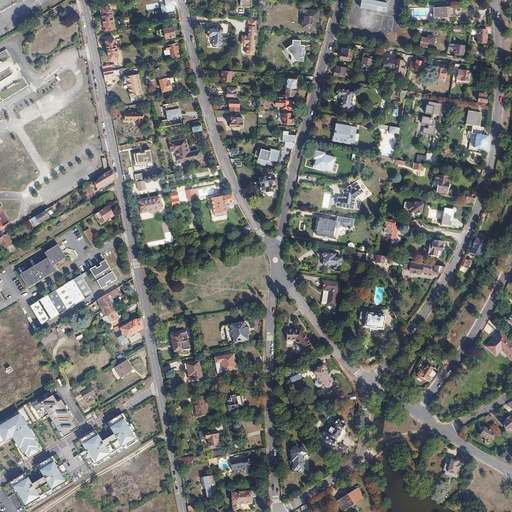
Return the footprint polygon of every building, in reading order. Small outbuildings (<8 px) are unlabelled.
[(176,1),(176,0),(164,0),(167,10),(173,9),(172,6),(177,5),(176,1)] [(359,0),(358,8),(384,13),(386,3),(369,0),(359,0)] [(108,5),(100,7),(105,31),(115,29),(112,10),(109,11),(108,5)] [(454,15),(454,8),(450,8),(449,7),(445,7),(444,6),(442,5),(441,7),(432,7),(432,17),(436,17),(436,19),(443,19),(443,17),(450,17),(450,15),(454,15)] [(318,21),(318,11),(303,10),(303,16),(305,16),(304,28),(315,28),(315,21),(318,21)] [(254,39),(254,35),(255,35),(256,26),(249,26),(249,35),(248,35),(248,34),(245,34),(245,35),(244,35),(243,43),(245,43),(245,45),(245,46),(246,47),(247,47),(246,54),(254,54),(255,39),(254,39)] [(175,37),(173,27),(164,28),(164,29),(159,30),(161,36),(165,35),(165,38),(175,37)] [(221,47),(223,28),(208,27),(207,36),(213,37),(212,47),(221,47)] [(492,35),(491,30),(483,29),(471,29),(471,33),(475,33),(475,30),(476,30),(476,33),(478,33),(477,43),(482,43),(483,45),(487,45),(488,42),(486,40),(487,34),(492,35)] [(105,41),(109,58),(111,57),(111,61),(116,60),(116,56),(118,56),(115,40),(113,40),(112,36),(107,37),(107,41),(105,41)] [(421,36),(420,46),(426,47),(427,43),(432,44),(434,37),(427,36),(427,37),(421,36)] [(303,56),(303,52),(302,52),(302,51),(305,48),(305,47),(301,46),(301,42),(293,41),(292,46),(286,50),(292,57),(292,62),(302,62),(304,61),(304,60),(303,59),(302,58),(302,57),(301,56),(303,56)] [(464,45),(449,42),(448,49),(454,51),(454,52),(463,54),(464,45)] [(179,57),(176,44),(166,46),(167,49),(164,50),(165,55),(170,54),(172,59),(175,58),(179,57)] [(350,60),(352,47),(348,46),(348,49),(342,48),(340,58),(350,60)] [(0,100),(2,100),(4,99),(4,98),(8,95),(9,96),(11,95),(10,94),(14,92),(15,92),(17,91),(17,90),(21,87),(22,88),(29,83),(23,75),(19,69),(20,69),(16,62),(15,62),(12,57),(12,56),(7,47),(0,51),(0,100)] [(371,64),(373,54),(364,52),(362,62),(362,63),(364,63),(364,65),(364,66),(365,66),(366,66),(368,64),(371,64)] [(393,67),(395,59),(385,57),(383,66),(393,67)] [(405,68),(406,62),(402,61),(403,60),(397,59),(395,70),(397,70),(397,74),(398,75),(399,76),(401,76),(402,76),(404,76),(404,73),(405,73),(406,68),(405,68)] [(420,70),(422,62),(416,61),(416,62),(411,61),(410,68),(420,70)] [(469,82),(471,75),(469,73),(468,73),(468,72),(458,70),(459,64),(456,63),(453,79),(461,81),(461,82),(468,83),(469,82)] [(116,70),(115,64),(102,67),(103,73),(114,71),(116,70)] [(344,77),(346,68),(337,66),(336,70),(335,69),(334,75),(344,77)] [(444,79),(446,69),(442,68),(442,67),(438,66),(438,67),(437,67),(437,69),(433,68),(432,74),(436,75),(435,77),(444,79)] [(115,78),(114,71),(103,73),(105,80),(115,78)] [(232,78),(232,72),(222,71),(222,72),(221,72),(221,75),(222,75),(222,80),(230,81),(231,78),(232,78)] [(141,94),(137,75),(127,76),(129,88),(127,88),(129,96),(141,94)] [(162,91),(176,87),(173,76),(159,80),(162,91)] [(296,88),(296,78),(287,78),(286,87),(296,88)] [(237,92),(237,88),(227,87),(227,91),(226,91),(226,95),(227,95),(227,96),(235,96),(236,92),(237,92)] [(294,96),(294,93),(295,93),(296,88),(286,87),(285,87),(285,95),(277,94),(277,99),(288,100),(288,96),(294,96)] [(340,106),(350,108),(353,90),(336,88),(335,94),(341,95),(340,106)] [(478,102),(486,103),(487,98),(485,97),(486,95),(480,94),(478,102)] [(291,109),(291,100),(288,100),(277,99),(276,99),(276,106),(283,106),(283,109),(291,109)] [(238,111),(239,101),(229,100),(228,111),(237,111),(238,111)] [(182,124),(177,102),(163,105),(166,119),(165,119),(166,127),(182,124)] [(438,122),(441,105),(427,102),(426,106),(424,106),(422,115),(430,116),(429,119),(422,117),(420,125),(428,126),(427,129),(423,129),(422,134),(433,136),(436,122),(438,122)] [(480,127),(483,114),(462,110),(459,124),(471,126),(469,138),(470,138),(469,149),(481,151),(481,149),(487,150),(487,148),(489,136),(484,136),(485,128),(480,127)] [(143,112),(125,112),(125,121),(137,121),(137,124),(143,124),(143,120),(143,112)] [(242,117),(231,117),(231,121),(230,121),(230,126),(242,127),(242,117)] [(352,143),(355,126),(349,125),(350,119),(339,117),(337,123),(336,123),(333,139),(352,143)] [(356,131),(356,126),(355,126),(352,143),(333,139),(336,123),(335,123),(332,140),(354,144),(354,142),(356,131)] [(398,134),(399,127),(383,124),(377,124),(377,126),(379,127),(379,128),(389,129),(388,132),(398,134)] [(294,141),(296,135),(287,134),(287,131),(283,131),(282,141),(294,142),(294,141)] [(178,163),(202,158),(200,150),(188,152),(186,138),(169,142),(171,152),(175,151),(178,163)] [(270,151),(260,149),(259,152),(256,151),(255,156),(258,157),(258,158),(256,164),(261,166),(266,167),(268,161),(268,158),(276,160),(279,151),(270,149),(270,151)] [(150,150),(132,153),(134,167),(146,165),(146,167),(153,166),(150,150)] [(331,171),(335,158),(323,154),(324,153),(316,150),(313,158),(317,159),(314,166),(331,171)] [(436,163),(436,154),(427,154),(427,162),(436,163)] [(424,164),(426,157),(417,155),(415,162),(424,164)] [(113,169),(98,178),(99,180),(95,183),(98,189),(114,179),(113,169)] [(447,194),(448,188),(449,187),(450,185),(449,183),(448,183),(449,177),(436,175),(435,181),(433,180),(432,187),(437,188),(436,192),(447,194)] [(277,188),(275,177),(271,178),(270,176),(264,177),(264,176),(259,177),(261,184),(259,184),(260,189),(261,189),(261,191),(266,190),(266,191),(271,190),(271,189),(277,188)] [(142,180),(137,181),(138,189),(146,188),(144,180),(142,180)] [(362,191),(357,183),(351,188),(349,185),(341,190),(342,192),(341,197),(336,196),(335,205),(351,208),(353,197),(362,191)] [(86,196),(88,195),(94,191),(91,187),(85,191),(87,193),(85,194),(86,196)] [(188,201),(195,200),(194,189),(186,190),(188,201)] [(177,193),(173,194),(173,195),(169,196),(171,206),(179,204),(177,193)] [(225,206),(228,205),(228,206),(232,206),(233,204),(235,204),(236,204),(232,195),(232,194),(228,195),(211,199),(212,199),(212,203),(211,203),(211,205),(213,205),(214,212),(215,213),(216,217),(226,215),(226,211),(226,210),(225,206)] [(138,201),(141,214),(148,212),(150,214),(153,213),(155,211),(161,210),(159,198),(138,201)] [(422,208),(422,204),(422,203),(414,202),(413,205),(405,204),(404,211),(411,212),(412,212),(412,213),(416,214),(416,212),(418,213),(418,214),(420,214),(420,213),(421,213),(422,208)] [(0,227),(10,221),(0,204),(0,227)] [(57,204),(52,206),(56,213),(60,210),(57,204)] [(108,206),(94,214),(97,219),(100,223),(113,215),(108,206)] [(444,208),(441,226),(447,227),(447,226),(451,227),(452,221),(450,221),(451,216),(453,216),(454,210),(444,208)] [(37,215),(36,216),(40,223),(49,218),(45,210),(37,215)] [(334,238),(337,224),(339,224),(340,225),(342,226),(343,226),(345,226),(347,226),(351,226),(352,218),(336,216),(335,220),(318,217),(318,222),(317,221),(315,230),(316,231),(315,234),(323,236),(323,235),(328,236),(328,237),(334,238)] [(394,221),(387,220),(385,229),(390,230),(388,238),(396,239),(398,226),(394,225),(394,221)] [(0,243),(3,242),(5,246),(14,241),(9,233),(0,238),(0,243)] [(470,252),(480,256),(483,250),(482,249),(483,247),(484,248),(486,243),(476,238),(470,252)] [(442,251),(443,242),(432,240),(432,244),(425,243),(424,251),(428,252),(428,255),(438,257),(439,251),(442,251)] [(66,258),(62,251),(58,244),(45,252),(48,257),(19,274),(27,288),(56,270),(53,266),(66,258)] [(335,254),(322,252),(321,256),(324,256),(322,265),(333,267),(332,270),(339,271),(341,257),(334,256),(335,254)] [(360,262),(361,253),(353,252),(352,261),(360,262)] [(391,264),(391,258),(371,255),(369,254),(368,260),(370,260),(370,261),(375,262),(375,263),(383,264),(383,263),(388,264),(388,263),(391,264)] [(468,269),(471,263),(471,260),(469,259),(467,260),(463,259),(460,265),(461,265),(466,267),(468,269)] [(96,266),(90,269),(102,288),(107,285),(106,283),(110,280),(112,282),(117,279),(113,272),(111,272),(109,268),(110,267),(106,260),(100,263),(101,265),(97,268),(96,266)] [(442,272),(445,267),(426,264),(406,261),(404,269),(409,270),(410,272),(419,274),(422,271),(434,273),(435,272),(441,273),(442,272)] [(40,303),(39,301),(31,306),(42,325),(51,320),(49,318),(58,313),(59,315),(76,304),(75,302),(84,297),(85,299),(93,294),(81,275),(73,280),(74,282),(66,287),(65,285),(47,295),(49,298),(40,303)] [(335,306),(338,283),(324,281),(322,290),(323,290),(329,291),(327,305),(335,306)] [(111,291),(109,292),(112,297),(121,291),(118,287),(111,291)] [(107,294),(98,299),(105,316),(108,314),(113,312),(115,311),(107,294)] [(113,312),(108,314),(112,322),(118,320),(118,319),(115,311),(113,312)] [(373,314),(360,312),(359,320),(365,320),(364,327),(369,328),(369,329),(377,330),(377,329),(382,330),(384,315),(378,314),(378,316),(372,315),(373,314)] [(103,317),(105,320),(107,327),(108,327),(113,325),(112,322),(108,314),(105,316),(103,317)] [(95,322),(97,325),(98,324),(105,320),(103,317),(95,322)] [(129,323),(134,333),(143,328),(141,319),(136,319),(129,323)] [(229,344),(252,340),(250,333),(251,333),(250,326),(249,326),(248,320),(226,324),(229,344)] [(120,328),(121,328),(123,332),(122,333),(125,339),(134,333),(129,323),(120,328)] [(96,327),(90,331),(93,335),(99,332),(96,327)] [(300,330),(287,329),(286,340),(294,341),(301,350),(310,343),(300,330)] [(39,340),(43,346),(56,338),(52,332),(39,340)] [(186,332),(171,335),(174,351),(190,348),(186,332)] [(511,358),(511,344),(500,333),(487,346),(496,354),(501,348),(511,358)] [(232,366),(236,365),(234,354),(221,357),(223,371),(233,369),(232,366)] [(115,368),(117,372),(119,371),(123,377),(134,371),(127,360),(115,368)] [(198,362),(185,364),(185,369),(187,368),(188,376),(190,376),(190,379),(201,377),(198,362)] [(312,371),(328,392),(338,384),(335,379),(333,380),(325,370),(327,368),(323,363),(312,371)] [(431,378),(428,376),(432,368),(426,364),(422,371),(419,369),(417,373),(418,375),(417,376),(417,377),(421,380),(423,379),(424,378),(429,382),(431,378)] [(92,387),(82,393),(86,399),(96,393),(92,387)] [(243,405),(241,395),(236,396),(235,394),(230,395),(230,396),(226,397),(229,409),(238,407),(238,406),(243,405)] [(55,402),(51,395),(39,402),(57,432),(59,431),(63,437),(70,433),(69,432),(75,429),(70,421),(72,419),(60,399),(55,402)] [(208,414),(205,401),(207,400),(206,395),(196,397),(197,400),(193,401),(195,417),(208,414)] [(175,405),(173,396),(166,397),(168,406),(175,405)] [(37,438),(19,410),(0,422),(0,443),(9,438),(16,449),(17,449),(21,455),(22,455),(26,460),(41,451),(38,446),(39,445),(35,439),(37,438)] [(506,420),(502,424),(507,430),(509,428),(510,429),(511,427),(511,414),(510,416),(509,415),(505,419),(506,420)] [(92,464),(135,438),(121,415),(106,424),(111,433),(99,441),(93,431),(78,440),(92,464)] [(488,423),(492,420),(488,415),(484,418),(488,423)] [(344,430),(346,426),(345,423),(338,419),(332,428),(331,427),(330,427),(328,430),(328,431),(330,432),(329,434),(323,430),(319,436),(325,440),(324,441),(332,445),(334,445),(336,442),(337,442),(336,439),(341,430),(344,430)] [(489,441),(494,434),(490,431),(490,430),(487,428),(487,429),(484,428),(480,435),(485,438),(484,439),(485,439),(484,441),(487,443),(488,441),(489,441)] [(340,442),(345,433),(344,430),(341,430),(336,439),(337,442),(340,442)] [(218,436),(217,431),(205,433),(206,439),(208,438),(210,446),(219,444),(217,436),(218,436)] [(304,456),(308,453),(307,452),(303,445),(301,447),(299,448),(297,445),(290,449),(291,463),(292,463),(293,472),(297,472),(297,473),(305,472),(303,457),(304,456)] [(259,466),(257,458),(252,459),(251,456),(245,457),(244,452),(234,454),(234,458),(238,457),(238,458),(230,460),(232,470),(233,470),(236,470),(237,469),(245,467),(245,469),(259,466)] [(195,462),(194,456),(178,459),(179,465),(195,462)] [(22,506),(64,480),(50,457),(35,466),(41,475),(28,483),(22,473),(7,482),(22,506)] [(457,465),(458,461),(451,459),(451,460),(447,459),(443,470),(455,474),(456,471),(458,470),(458,467),(458,466),(457,465)] [(206,497),(216,495),(214,484),(213,484),(212,475),(200,477),(201,485),(204,484),(206,497)] [(344,511),(360,500),(360,499),(363,497),(358,488),(354,491),(354,490),(337,501),(344,511)] [(256,497),(256,491),(232,493),(233,510),(241,509),(240,503),(252,502),(251,497),(256,497)]
